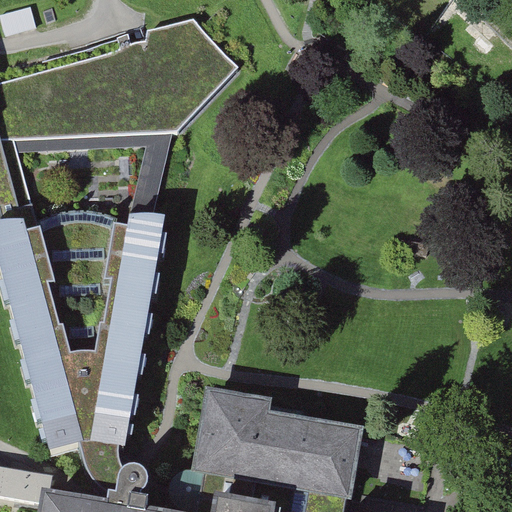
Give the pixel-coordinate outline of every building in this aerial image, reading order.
[(2,19),(9,38),(39,28),(33,9),(2,19)] [(47,76),(0,88),(0,143),(14,143),(175,137),(180,136),(240,73),(194,24),(149,37),(148,49),(132,53),(130,42),(44,65),(47,76)] [(175,137),(14,143),(17,155),(147,151),(131,222),(153,225),(175,137)] [(0,143),(0,210),(6,233),(38,227),(17,155),(14,143),(0,143)] [(6,233),(0,233),(0,271),(50,462),(80,454),(91,453),(131,222),(105,217),(79,216),(58,219),(38,227),(6,233)] [(153,225),(131,222),(91,453),(119,457),(127,458),(167,228),(153,225)] [(430,247),(403,244),(402,257),(428,260),(430,247)] [(274,408),(206,396),(193,477),(193,480),(256,492),(252,511),(346,511),(346,510),(352,510),(364,436),(272,421),(274,408)] [(108,511),(93,511),(43,504),(42,509),(41,511),(252,511),(256,492),(193,480),(193,477),(188,476),(183,478),(179,479),(175,482),(172,485),(170,490),(169,494),(169,499),(170,503),(173,508),(176,511),(149,511),(150,509),(144,508),(148,500),(149,494),(146,487),(141,483),(132,482),(126,484),(121,478),(119,468),(119,457),(91,453),(80,454),(89,484),(99,496),(110,506),(108,511)] [(47,482),(0,473),(0,501),(42,509),(43,504),(47,482)]
